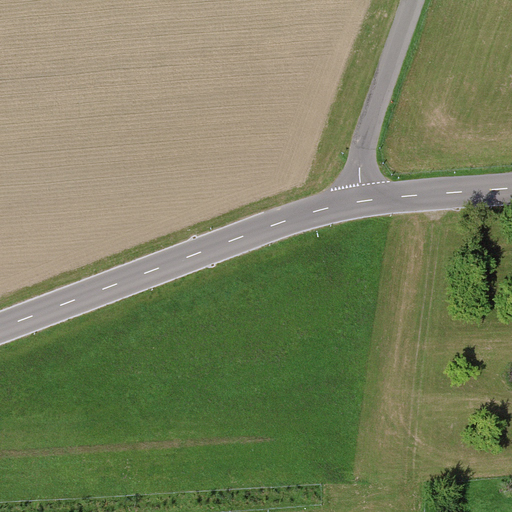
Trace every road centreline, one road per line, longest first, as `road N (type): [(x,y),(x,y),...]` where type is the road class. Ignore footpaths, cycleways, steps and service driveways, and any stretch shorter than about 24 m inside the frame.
road 1 (tertiary): [(0,329),(174,263),(363,207)]
road 2 (unclassified): [(363,207),(370,127),(415,0)]
road 3 (tertiary): [(363,207),(511,189)]
